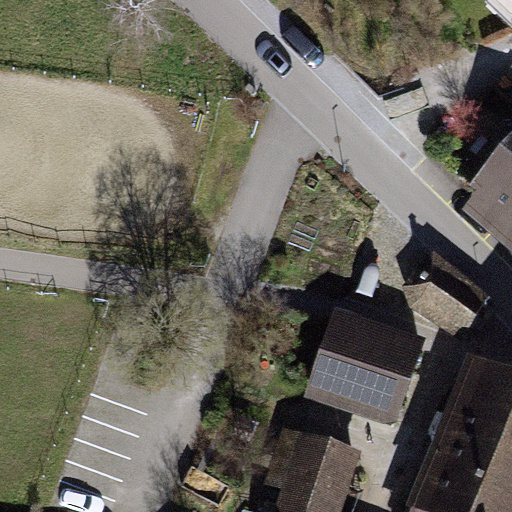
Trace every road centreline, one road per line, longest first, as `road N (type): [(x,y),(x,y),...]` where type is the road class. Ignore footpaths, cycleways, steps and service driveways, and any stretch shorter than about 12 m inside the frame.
road 1 (residential): [(204,0),(511,296)]
road 2 (track): [(224,295),(338,311),(466,352),(511,353)]
road 3 (track): [(0,261),(224,295)]
